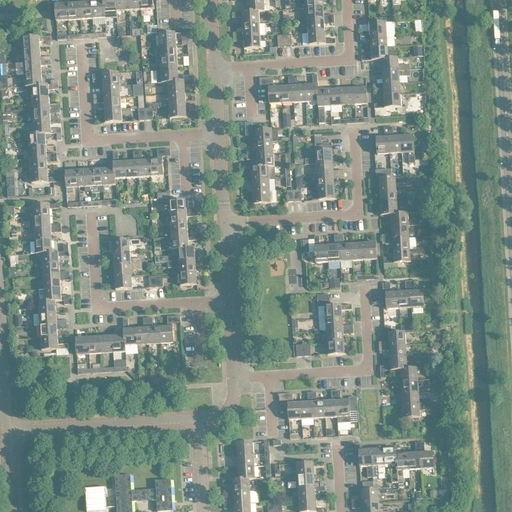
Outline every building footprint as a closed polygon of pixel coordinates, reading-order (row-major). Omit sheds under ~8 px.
[(103,0),(104,2),(105,12),(106,18),(117,18),(117,12),(116,0),(103,0)] [(116,0),(117,12),(129,11),(128,0),(116,0)] [(128,0),(129,11),(141,10),(140,0),(128,0)] [(140,0),(141,10),(154,9),(152,0),(140,0)] [(253,0),(247,0),(248,12),(248,13),(259,12),(265,12),(264,0),(253,0)] [(300,0),(301,10),(307,9),(324,8),(323,0),(300,0)] [(92,2),(80,3),(81,20),(93,19),(92,2)] [(104,2),(92,2),(93,19),(106,18),(105,12),(104,2)] [(80,3),(68,4),(69,21),(81,20),(80,3)] [(69,21),(68,4),(55,5),(56,21),(69,21)] [(307,9),(308,21),(334,20),(334,15),(324,16),(324,8),(307,9)] [(243,17),(243,25),(260,24),(259,12),(248,13),(248,12),(232,13),(232,18),(243,17)] [(308,21),(308,33),(325,32),(325,25),(335,24),(334,20),(308,21)] [(360,33),(360,37),(387,35),(386,23),(369,24),(370,32),(360,33)] [(233,33),(234,38),(260,36),(260,24),(243,25),(243,33),(233,33)] [(285,24),(276,24),(277,34),(285,33),(285,24)] [(325,32),(308,33),(309,46),(336,44),(336,39),(326,40),(325,32)] [(159,34),(160,47),(176,46),(176,33),(159,34)] [(371,41),(371,48),(388,47),(395,47),(394,35),(387,35),(360,37),(361,41),(371,41)] [(260,36),(234,38),(234,42),(244,41),(245,50),(261,49),(260,36)] [(23,38),(24,51),(40,50),(40,42),(50,42),(49,37),(23,38)] [(160,47),(160,59),(177,58),(176,46),(160,47)] [(362,61),(382,60),(388,59),(388,47),(371,48),(371,56),(362,57),(362,61)] [(24,51),(24,63),(51,61),(51,57),(41,57),(40,50),(24,51)] [(160,59),(161,71),(178,70),(177,58),(160,59)] [(382,60),(383,72),(410,70),(410,65),(399,65),(398,58),(388,59),(382,60)] [(24,63),(25,75),(42,74),(41,66),(51,65),(51,61),(24,63)] [(162,83),(168,83),(168,82),(179,82),(179,81),(178,70),(161,71),(157,71),(158,83),(162,83)] [(383,72),(383,84),(400,83),(400,77),(410,76),(410,70),(383,72)] [(103,79),(103,87),(120,86),(119,73),(92,75),(93,80),(98,79),(103,79)] [(26,87),(32,87),(32,86),(42,86),(42,85),(42,74),(25,75),(26,87)] [(307,102),(318,102),(318,91),(317,75),(313,75),(313,85),(306,86),(307,102)] [(282,104),(294,103),(293,76),(288,77),(289,87),(281,87),(282,104)] [(294,103),(307,102),(306,86),(298,86),(298,76),(293,76),(294,103)] [(270,105),(282,104),(281,87),(274,88),(273,78),(260,78),(260,86),(269,85),(270,105)] [(168,82),(168,83),(169,95),(185,94),(185,86),(195,85),(195,80),(190,81),(179,81),(179,82),(168,82)] [(384,88),(384,96),(401,95),(400,83),(383,84),(373,84),(374,89),(384,88)] [(32,87),(32,99),(49,98),(49,90),(59,89),(59,85),(51,85),(42,85),(42,86),(32,86),(32,87)] [(94,95),(94,99),(121,98),(120,86),(103,87),(104,94),(94,95)] [(366,88),(354,89),(355,106),(367,105),(366,88)] [(354,89),(342,90),(343,106),(355,106),(354,89)] [(318,102),(319,119),(325,118),(324,107),(331,107),(330,90),(318,91),(318,102)] [(342,90),(330,90),(331,107),(343,106),(342,90)] [(169,95),(169,107),(196,105),(196,100),(186,101),(185,94),(169,95)] [(401,95),(384,96),(385,104),(375,104),(375,109),(401,107),(401,95)] [(32,99),(33,111),(60,109),(60,105),(50,105),(49,98),(32,99)] [(104,103),(105,111),(121,110),(121,98),(94,99),(94,104),(104,103)] [(196,105),(169,107),(170,119),(187,118),(186,110),(197,109),(196,105)] [(33,111),(34,123),(51,122),(50,114),(60,113),(60,109),(33,111)] [(121,110),(105,111),(106,123),(122,122),(121,110)] [(12,113),(3,113),(3,121),(12,121),(12,113)] [(290,115),(283,115),(284,128),(290,128),(291,128),(290,115)] [(34,123),(35,134),(35,135),(45,134),(52,134),(57,134),(62,133),(61,128),(51,129),(51,122),(34,123)] [(256,136),(256,143),(273,142),(272,130),(252,131),(252,122),(245,123),(246,136),(256,136)] [(377,155),(390,154),(388,127),(384,128),(385,138),(376,138),(377,155)] [(390,154),(402,153),(401,137),(393,137),(393,127),(388,127),(390,154)] [(29,135),(29,147),(46,146),(46,140),(52,139),(52,134),(45,134),(35,135),(35,134),(29,135)] [(401,137),(402,153),(409,153),(409,164),(415,163),(414,136),(401,137)] [(247,152),(247,156),(274,154),(273,142),(256,143),(257,151),(247,152)] [(306,165),(316,164),(333,163),(332,143),(321,143),(321,151),(315,152),(316,158),(305,159),(306,165)] [(29,147),(30,159),(57,158),(57,153),(47,154),(46,146),(29,147)] [(158,160),(150,160),(151,177),(164,176),(164,171),(163,157),(171,156),(170,149),(157,150),(158,160)] [(134,161),(126,162),(127,179),(139,178),(138,151),(133,151),(134,161)] [(142,151),(138,151),(139,178),(151,177),(150,160),(143,161),(142,151)] [(113,153),(114,169),(115,179),(116,179),(127,179),(126,162),(119,162),(118,152),(113,153)] [(257,160),(258,167),(258,168),(268,167),(274,167),(274,154),(247,156),(247,160),(257,160)] [(30,159),(31,171),(48,170),(47,163),(57,162),(57,158),(30,159)] [(316,164),(317,176),(344,174),(343,170),(333,171),(333,163),(316,164)] [(252,168),(252,180),(269,179),(268,167),(258,168),(258,167),(252,168)] [(102,169),(90,170),(91,187),(103,186),(102,169)] [(114,169),(102,169),(103,186),(116,185),(116,179),(115,179),(114,169)] [(48,170),(31,171),(32,184),(59,182),(58,177),(48,178),(48,170)] [(90,170),(78,171),(79,188),(91,187),(90,170)] [(79,188),(78,171),(66,172),(67,188),(74,188),(79,188)] [(11,173),(6,173),(8,195),(8,198),(16,197),(15,172),(11,173)] [(317,176),(318,188),(334,187),(334,180),(344,179),(344,174),(317,176)] [(303,177),(296,178),(297,189),(304,189),(303,177)] [(379,179),(380,191),(397,190),(396,184),(407,183),(407,177),(404,177),(401,178),(382,179),(379,179)] [(252,180),(253,192),(270,191),(269,179),(252,180)] [(334,187),(318,188),(318,201),(335,200),(334,187)] [(380,191),(380,203),(408,202),(408,196),(397,197),(397,190),(380,191)] [(270,191),(253,192),(254,205),(271,204),(270,191)] [(169,203),(170,214),(197,212),(197,208),(186,208),(186,200),(171,201),(169,201),(169,203)] [(381,216),(391,215),(398,214),(398,208),(408,207),(408,202),(380,203),(381,216)] [(33,205),(34,218),(50,217),(50,209),(60,209),(60,204),(33,205)] [(170,214),(171,226),(187,225),(187,217),(197,216),(197,212),(170,214)] [(391,215),(392,227),(409,226),(420,226),(419,220),(408,220),(408,213),(398,214),(391,215)] [(34,218),(35,230),(61,228),(61,224),(51,224),(50,217),(34,218)] [(171,226),(171,238),(198,236),(198,231),(188,232),(187,225),(171,226)] [(382,235),(383,240),(409,238),(409,226),(392,227),(392,234),(382,235)] [(35,230),(35,242),(52,241),(52,233),(62,233),(61,228),(35,230)] [(335,246),(327,246),(328,263),(340,262),(339,235),(334,235),(335,246)] [(343,235),(339,235),(340,262),(352,261),(351,245),(344,245),(343,235)] [(172,250),(178,250),(178,249),(189,249),(189,248),(188,241),(199,240),(198,236),(171,238),(172,250)] [(328,263),(327,246),(320,247),(319,236),(314,237),(314,240),(315,253),(316,264),(328,263)] [(393,243),(393,251),(410,250),(409,238),(383,240),(383,244),(393,243)] [(113,241),(114,254),(130,253),(130,246),(141,246),(141,239),(113,241)] [(36,254),(42,254),(53,253),(52,241),(35,242),(36,254)] [(376,243),(363,244),(364,261),(377,260),(376,243)] [(363,244),(351,245),(352,261),(364,261),(363,244)] [(168,257),(168,262),(196,261),(195,248),(189,248),(189,249),(178,249),(178,250),(179,256),(168,257)] [(410,250),(393,251),(394,259),(384,259),(384,264),(398,263),(411,263),(410,250)] [(42,254),(43,266),(59,265),(59,257),(69,257),(69,252),(64,252),(53,253),(42,254)] [(114,254),(114,266),(142,264),(142,258),(131,259),(130,253),(114,254)] [(179,267),(180,274),(196,273),(196,261),(168,262),(168,268),(179,267)] [(114,266),(115,278),(132,277),(132,270),(142,270),(142,264),(114,266)] [(43,266),(43,278),(70,276),(70,272),(60,272),(59,265),(43,266)] [(196,273),(180,274),(181,286),(197,285),(196,273)] [(43,278),(44,290),(61,289),(60,281),(71,281),(70,276),(43,278)] [(132,277),(115,278),(116,290),(133,289),(132,277)] [(340,281),(330,282),(330,290),(341,289),(340,281)] [(414,281),(410,282),(411,308),(424,307),(423,291),(415,291),(414,281)] [(406,292),(398,292),(399,309),(411,308),(410,282),(406,282),(406,292)] [(399,309),(398,292),(391,293),(390,283),(385,283),(387,310),(399,309)] [(44,290),(45,301),(45,302),(56,301),(64,301),(72,300),(72,295),(61,296),(61,289),(44,290)] [(318,307),(325,307),(330,306),(330,295),(317,295),(318,307)] [(39,302),(40,314),(57,313),(56,301),(45,302),(45,301),(39,302)] [(325,307),(326,319),(343,318),(342,311),(352,310),(352,305),(330,306),(325,307)] [(40,314),(40,326),(67,325),(67,320),(57,321),(57,313),(40,314)] [(168,327),(160,327),(161,344),(174,343),(173,324),(181,323),(180,316),(167,317),(168,327)] [(144,328),(136,329),(138,346),(150,345),(148,318),(143,318),(144,328)] [(152,318),(148,318),(150,345),(161,344),(160,327),(153,328),(152,318)] [(326,319),(327,331),(353,330),(353,325),(343,326),(343,318),(326,319)] [(123,320),(124,336),(125,336),(125,346),(126,346),(138,346),(136,329),(129,329),(128,319),(123,320)] [(40,326),(41,338),(58,337),(58,330),(68,329),(67,325),(40,326)] [(327,331),(327,343),(344,342),(344,335),(354,334),(353,330),(327,331)] [(379,347),(406,345),(405,333),(388,334),(389,342),(379,343),(379,347)] [(113,336),(101,337),(102,354),(114,353),(113,336)] [(124,336),(113,336),(114,353),(126,352),(126,346),(125,346),(125,336),(124,336)] [(58,337),(41,338),(42,351),(69,349),(69,344),(59,345),(58,337)] [(101,337),(89,338),(90,355),(102,354),(101,337)] [(90,355),(89,338),(76,339),(77,355),(90,355)] [(344,342),(327,343),(328,356),(345,355),(344,342)] [(390,358),(407,357),(406,345),(379,347),(379,351),(390,351),(390,358)] [(386,371),(401,370),(407,369),(407,357),(390,358),(390,366),(380,367),(381,371),(386,371)] [(401,370),(401,382),(418,381),(417,368),(407,369),(401,370)] [(401,382),(402,394),(419,393),(418,387),(429,386),(429,385),(429,380),(418,381),(401,382)] [(326,419),(337,418),(336,391),(331,391),(332,401),(325,402),(326,419)] [(336,391),(337,418),(338,423),(350,423),(349,400),(341,401),(340,391),(336,391)] [(301,420),(314,419),(312,392),(308,393),(308,403),(300,403),(301,420)] [(314,419),(326,419),(325,402),(317,402),(316,392),(312,392),(314,419)] [(402,394),(403,406),(431,404),(430,399),(419,399),(419,393),(402,394)] [(289,421),(301,420),(300,403),(293,404),(292,394),(279,394),(279,402),(288,401),(289,421)] [(431,404),(403,406),(404,419),(420,417),(420,411),(431,410),(431,404)] [(236,443),(237,456),(254,455),(253,442),(236,443)] [(420,443),(421,470),(434,469),(433,452),(425,453),(424,442),(420,443)] [(408,454),(409,470),(421,470),(420,443),(415,443),(416,453),(408,454)] [(385,466),(397,465),(396,454),(397,454),(396,448),(384,449),(385,466)] [(385,474),(385,466),(384,449),(372,450),(373,478),(379,477),(379,474),(385,474)] [(368,478),(373,478),(372,450),(359,451),(360,467),(367,467),(368,478)] [(397,465),(397,474),(398,482),(404,482),(403,471),(409,470),(408,454),(397,454),(396,454),(397,465)] [(237,456),(238,468),(255,467),(254,455),(237,456)] [(297,464),(297,477),(314,476),(313,463),(297,464)] [(238,468),(239,480),(249,479),(249,480),(255,479),(255,467),(238,468)] [(117,511),(132,511),(132,502),(136,502),(136,501),(152,500),(152,501),(153,501),(157,500),(157,511),(160,511),(173,511),(173,510),(171,481),(171,480),(155,481),(155,482),(156,482),(156,489),(131,491),(130,476),(131,476),(131,475),(115,476),(115,477),(116,487),(117,499),(107,499),(108,507),(117,507),(117,511)] [(297,477),(298,489),(325,487),(325,483),(315,483),(314,476),(297,477)] [(233,485),(233,493),(250,492),(249,480),(249,479),(239,480),(223,481),(223,486),(233,485)] [(298,489),(299,501),(316,500),(315,492),(325,492),(325,487),(298,489)] [(87,511),(97,511),(107,511),(105,488),(86,489),(87,511)] [(352,500),(352,505),(379,503),(378,490),(362,491),(362,500),(352,500)] [(224,501),(224,505),(251,504),(250,492),(233,493),(234,500),(224,501)] [(316,511),(316,500),(299,501),(299,511),(316,511)] [(363,508),(362,511),(379,511),(379,503),(352,505),(352,509),(363,508)]
